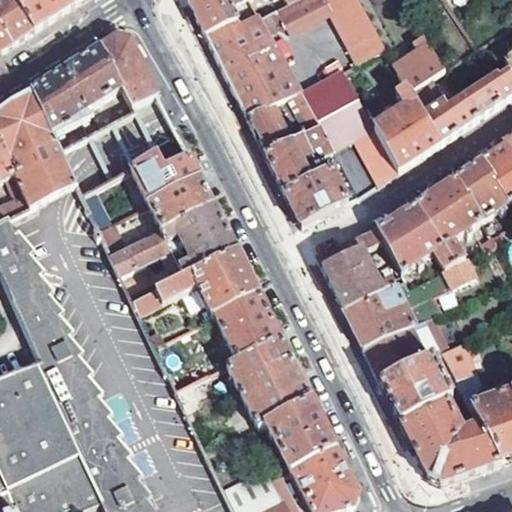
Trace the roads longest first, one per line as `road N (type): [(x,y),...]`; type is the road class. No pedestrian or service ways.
road 1 (secondary): [(136,0),(275,259)]
road 2 (secondary): [(275,259),(399,511)]
road 3 (residential): [(275,259),(398,196),(511,119)]
road 4 (tertiary): [(129,0),(0,84)]
